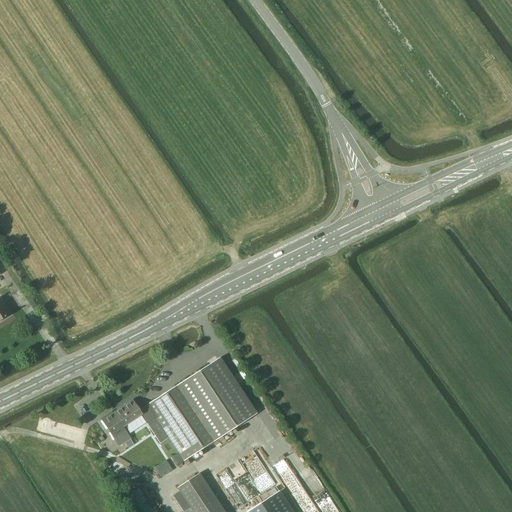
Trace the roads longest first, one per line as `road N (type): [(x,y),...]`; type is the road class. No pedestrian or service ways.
road 1 (secondary): [(0,400),(381,216)]
road 2 (tertiary): [(381,216),(335,120),(254,0)]
road 3 (secondary): [(381,216),(511,155)]
